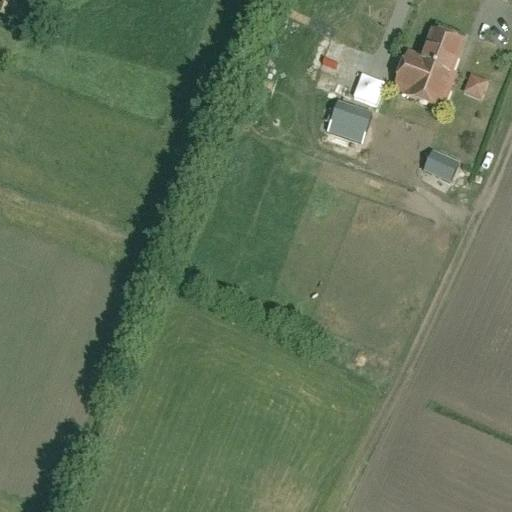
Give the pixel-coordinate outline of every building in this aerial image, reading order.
[(450,77),(462,48),(434,37),(425,64),(408,57),(394,93),(441,112),(454,78),(450,77)] [(335,43),(325,73),(369,87),(379,57),(335,43)] [(487,103),(493,85),(476,78),(469,97),(487,103)] [(362,147),(372,119),(337,107),(328,136),(362,147)] [(377,151),(407,161),(416,132),(387,122),(377,151)] [(451,185),(459,166),(433,156),(425,175),(451,185)]
